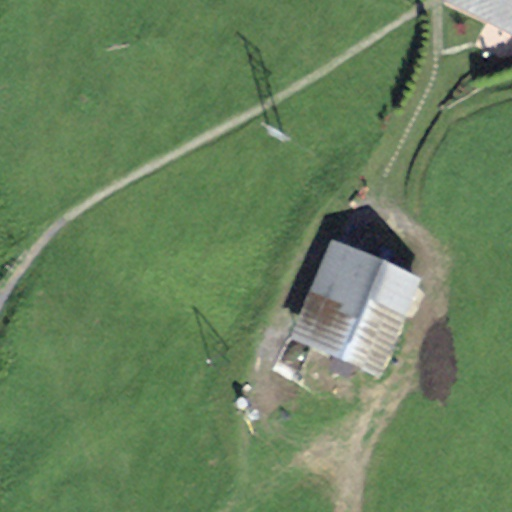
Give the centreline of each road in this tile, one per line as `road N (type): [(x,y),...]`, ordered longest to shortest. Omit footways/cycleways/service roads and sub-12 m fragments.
road 1 (track): [(256,499),(259,404),(282,318),(327,229),(378,188)]
road 2 (track): [(239,511),(304,465),(330,458),(349,471),(349,511)]
